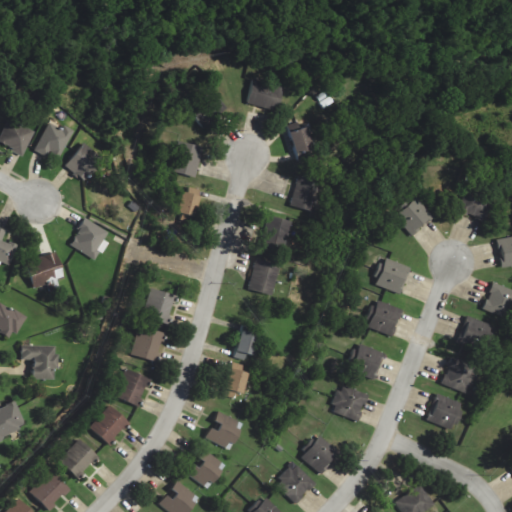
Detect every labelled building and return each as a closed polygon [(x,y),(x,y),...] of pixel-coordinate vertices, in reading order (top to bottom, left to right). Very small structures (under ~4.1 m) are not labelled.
[(282,85),(252,80),(248,104),(278,109),(282,85)] [(187,109),(203,128),(226,108),(209,89),(187,109)] [(0,144),(23,155),(34,131),(8,120),(0,137),(0,144)] [(46,157),(48,151),(60,157),(73,130),(63,125),(62,128),(48,122),(35,152),(46,157)] [(288,130),(294,159),(311,156),(305,126),(288,130)] [(202,148),(179,141),(169,171),(193,178),(202,148)] [(98,153),(80,142),(64,168),(83,179),(98,153)] [(289,205),(313,212),(321,182),(298,175),(289,205)] [(458,211),(482,221),(492,196),(467,187),(458,211)] [(174,212),(192,215),(196,195),(179,191),(174,212)] [(410,236),(432,217),(416,197),(393,216),(410,236)] [(290,220),(265,215),(260,245),(284,250),(290,220)] [(107,232),(83,218),(68,244),(95,261),(106,242),(103,240),(107,232)] [(17,245),(2,240),(6,230),(0,228),(0,265),(8,269),(17,245)] [(511,266),(511,238),(498,238),(499,267),(511,266)] [(62,277),(55,252),(26,261),(33,286),(62,277)] [(401,293),(409,265),(380,258),(373,286),(401,293)] [(271,295),(279,265),(254,259),(247,289),(271,295)] [(511,299),(511,289),(491,282),(481,310),(505,319),(511,299)] [(167,324),(173,294),(149,289),(143,319),(167,324)] [(363,326),(390,336),(400,309),(374,299),(363,326)] [(0,332),(11,339),(24,317),(0,302),(0,332)] [(455,347),(477,353),(480,343),(487,345),(493,325),(464,316),(455,347)] [(130,355),(156,361),(162,332),(137,326),(130,355)] [(251,359),(255,334),(237,331),(233,356),(251,359)] [(374,377),(379,350),(356,345),(351,373),(374,377)] [(31,360),(30,379),(55,379),(56,347),(20,346),(19,359),(31,360)] [(475,364),(447,358),(441,387),(469,392),(475,364)] [(246,366),(229,363),(224,389),(240,392),(246,366)] [(148,379),(125,369),(113,396),(137,406),(148,379)] [(367,395),(340,385),(330,412),(357,422),(367,395)] [(462,404),(436,394),(425,420),(451,431),(462,404)] [(0,438),(25,428),(15,401),(0,406),(0,438)] [(107,444),(128,423),(109,405),(89,427),(107,444)] [(233,444),(242,423),(215,412),(204,439),(226,447),(228,442),(233,444)] [(336,451),(318,435),(298,456),(316,473),(336,451)] [(96,456),(78,439),(58,462),(76,478),(96,456)] [(222,460),(199,450),(194,462),(190,460),(183,474),(206,484),(207,481),(212,483),(222,460)] [(314,483),(293,463),(273,485),(295,504),(314,483)] [(69,489),(50,470),(29,492),(48,511),(69,489)] [(174,511),(184,511),(196,496),(175,480),(160,502),(174,511)] [(394,502),(401,511),(423,511),(434,505),(420,485),(394,502)]
